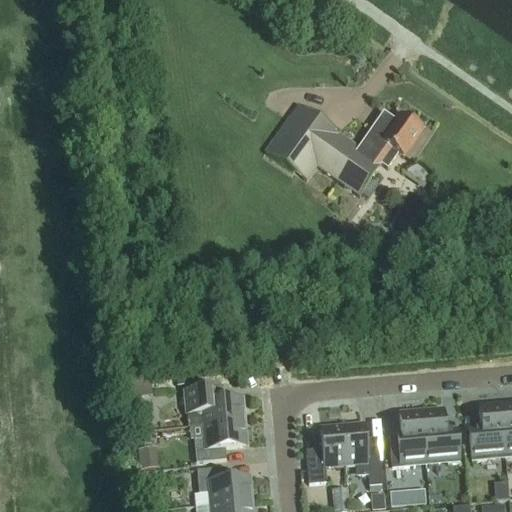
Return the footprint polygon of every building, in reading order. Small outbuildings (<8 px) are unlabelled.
[(264,155),(307,185),(316,171),(348,193),(358,200),(360,198),(367,203),(377,188),(370,184),(380,169),(387,173),(397,157),(402,161),(422,134),(400,118),(395,125),(383,117),(358,151),(298,108),(264,155)] [(138,378),(138,395),(159,394),(158,377),(138,378)] [(188,389),(187,379),(174,380),(175,390),(188,389)] [(221,404),(220,392),(185,395),(188,431),(244,425),(242,402),(221,404)] [(511,407),(501,409),(504,446),(511,445),(511,407)] [(481,441),(469,442),(471,465),(483,464),(505,462),(504,446),(501,409),(479,411),(481,441)] [(445,432),(443,414),(421,416),(426,464),(448,462),(448,467),(460,466),(457,431),(445,432)] [(392,472),(415,469),(415,465),(426,464),(421,416),(399,418),(401,438),(389,439),(392,472)] [(244,425),(204,430),(205,442),(194,443),(196,466),(226,464),(225,452),(246,450),(244,425)] [(342,431),(346,468),(355,467),(357,480),(368,479),(369,490),(382,489),(378,450),(366,451),(364,429),(342,431)] [(325,470),(346,468),(342,431),(320,433),(322,454),(320,454),(317,457),(318,459),(306,460),(309,488),(326,487),(325,470)] [(138,473),(156,470),(154,450),(136,452),(138,473)] [(223,472),(197,474),(199,497),(210,496),(211,509),(252,505),(249,481),(228,483),(224,483),(223,472)] [(161,504),(159,487),(141,490),(143,507),(161,504)] [(348,511),(347,492),(333,493),(334,511),(348,511)] [(424,493),(390,496),(391,510),(425,507),(424,493)]
